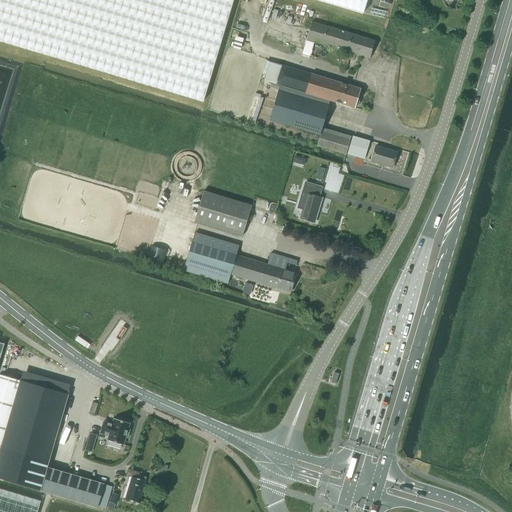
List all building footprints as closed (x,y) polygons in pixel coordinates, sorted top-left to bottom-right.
[(0,0),(0,39),(202,101),(232,0),(321,0),(362,12),(365,0),(0,0)] [(375,40),(316,23),(312,22),(306,39),(369,58),(375,40)] [(264,81),(276,85),(276,84),(281,66),(273,64),(269,62),(264,81)] [(280,85),(304,92),(309,73),(282,65),(281,66),(276,84),(280,85)] [(304,92),(330,100),(354,107),(354,106),(357,106),(359,100),(357,98),(360,88),(309,73),(304,92)] [(304,92),(280,85),(269,120),(319,135),(330,100),(304,92)] [(345,155),(351,136),(322,128),(317,147),(345,155)] [(369,141),(360,139),(351,136),(346,154),(363,159),(369,141)] [(374,146),(370,162),(391,168),(396,152),(374,146)] [(322,181),(325,169),(319,167),(316,179),(322,181)] [(321,199),(314,196),(317,186),(305,182),(297,208),(302,209),(300,218),(314,223),(321,199)] [(242,235),(251,205),(202,190),(193,221),(242,235)] [(289,292),(295,273),(236,255),(239,246),(195,233),(184,271),(227,284),(230,274),(289,292)] [(296,269),(299,258),(275,251),(272,261),(296,269)] [(0,511),(37,511),(40,501),(0,488),(0,358),(4,344),(0,342),(0,511)] [(0,372),(0,477),(96,506),(103,483),(46,466),(68,393),(0,372)] [(103,422),(100,433),(108,435),(107,440),(124,445),(126,438),(127,438),(130,430),(128,429),(130,423),(113,418),(111,424),(103,422)] [(131,476),(125,499),(139,503),(146,481),(147,477),(139,475),(139,472),(128,469),(128,470),(126,475),(131,476)]
